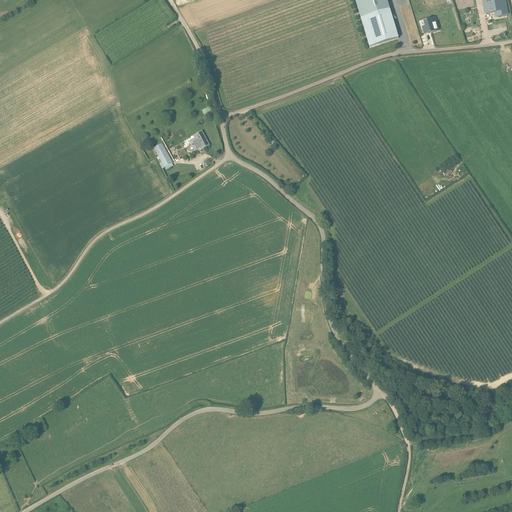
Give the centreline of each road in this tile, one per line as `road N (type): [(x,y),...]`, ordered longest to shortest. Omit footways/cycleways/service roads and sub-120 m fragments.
road 1 (unclassified): [(24,511),(145,450),(197,411),(350,408),(376,396),(324,310),(317,223),(230,156)]
road 2 (unclassified): [(221,116),(388,54),(511,41)]
road 3 (unclassified): [(0,322),(60,284),(105,231),(230,156)]
road 4 (track): [(377,392),(408,443),(398,511)]
road 5 (unclassified): [(221,116),(205,63),(169,0)]
